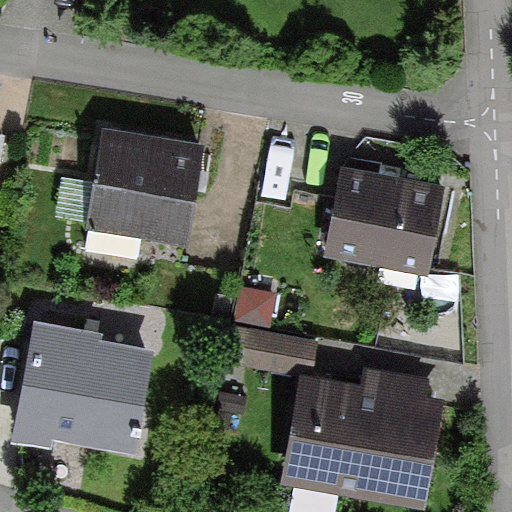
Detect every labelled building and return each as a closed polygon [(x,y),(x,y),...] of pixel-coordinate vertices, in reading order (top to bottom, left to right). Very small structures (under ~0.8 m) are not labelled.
[(204,158),(96,141),(82,229),(190,246),(204,158)] [(448,193),(342,177),(329,264),(435,280),(448,193)] [(259,220),(221,211),(212,249),(250,258),(259,220)] [(104,334),(34,322),(13,444),(51,450),(53,442),(139,456),(157,353),(102,343),(104,334)] [(356,390),(291,379),(276,476),(407,497),(427,379),(359,368),(356,390)]
